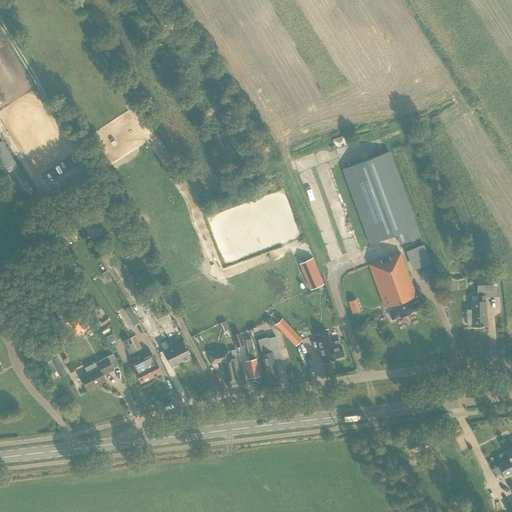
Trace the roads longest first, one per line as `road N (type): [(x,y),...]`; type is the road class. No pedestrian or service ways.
road 1 (residential): [(511,364),(373,376),(189,408),(141,419),(138,440)]
road 2 (primary): [(138,440),(511,394)]
road 3 (track): [(220,402),(153,275),(63,133)]
road 4 (primary): [(0,457),(138,440)]
